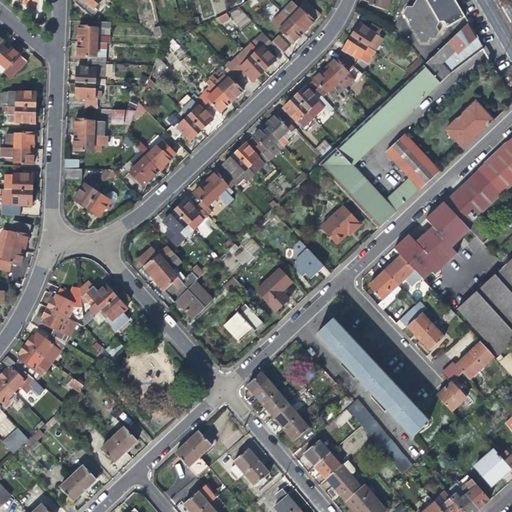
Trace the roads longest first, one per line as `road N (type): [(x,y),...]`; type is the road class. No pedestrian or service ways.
road 1 (residential): [(347,0),(317,47),(133,215),(96,237)]
road 2 (residential): [(337,280),(511,116)]
road 3 (residential): [(222,389),(96,237)]
road 4 (residential): [(53,55),(49,249)]
road 5 (residential): [(327,511),(222,389)]
road 6 (residential): [(222,389),(337,280)]
road 7 (residential): [(337,280),(433,382)]
road 8 (residential): [(135,472),(222,389)]
